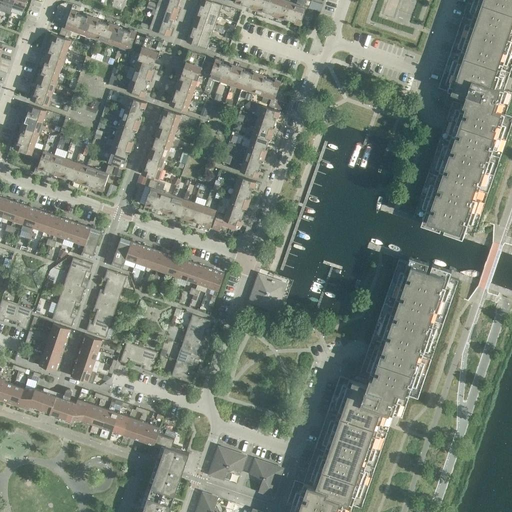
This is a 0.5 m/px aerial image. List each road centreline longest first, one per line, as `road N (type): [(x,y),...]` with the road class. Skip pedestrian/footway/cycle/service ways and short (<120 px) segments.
road 1 (residential): [(250,260),(6,179),(0,169)]
road 2 (residential): [(213,425),(295,452),(326,363),(356,347)]
road 3 (residential): [(318,63),(250,260)]
road 4 (residential): [(250,260),(199,408),(213,425)]
road 5 (residential): [(448,0),(424,72),(331,41)]
road 6 (residential): [(0,117),(29,35),(44,23),(51,0)]
